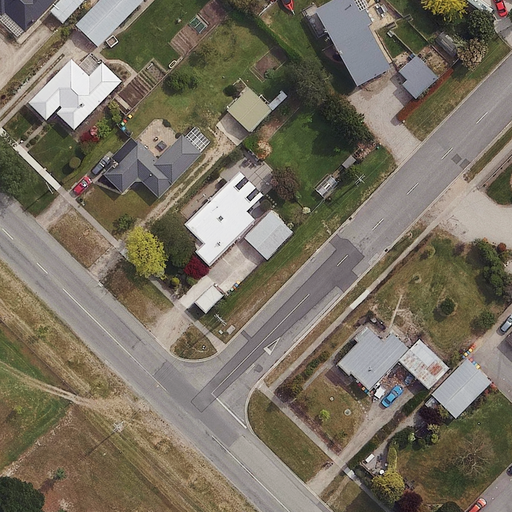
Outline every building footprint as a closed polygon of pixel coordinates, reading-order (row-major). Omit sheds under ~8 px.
[(0,0),(0,15),(20,36),(56,0),(0,0)] [(156,0),(108,0),(80,27),(103,52),(158,1),(156,0)] [(354,0),(335,0),(315,10),(354,87),(389,69),(354,0)] [(270,6),(258,19),(286,44),(298,32),(270,6)] [(421,54),(400,72),(407,81),(403,84),(418,102),(443,81),(421,54)] [(68,59),(24,104),(43,122),(54,112),(72,130),(119,82),(99,63),(86,76),(68,59)] [(248,88),(227,109),(255,136),(276,115),(248,88)] [(136,137),(101,176),(120,194),(136,177),(158,197),(199,153),(178,134),(158,156),(136,137)] [(237,168),(178,226),(199,246),(192,253),(205,267),(253,220),(247,213),(265,196),(237,168)] [(476,249),(464,262),(485,281),(497,268),(476,249)] [(378,321),(337,363),(366,391),(407,349),(378,321)] [(511,347),(511,327),(502,337),(511,347)] [(419,343),(399,364),(427,390),(447,368),(419,343)] [(466,359),(431,396),(455,419),(490,382),(466,359)]
